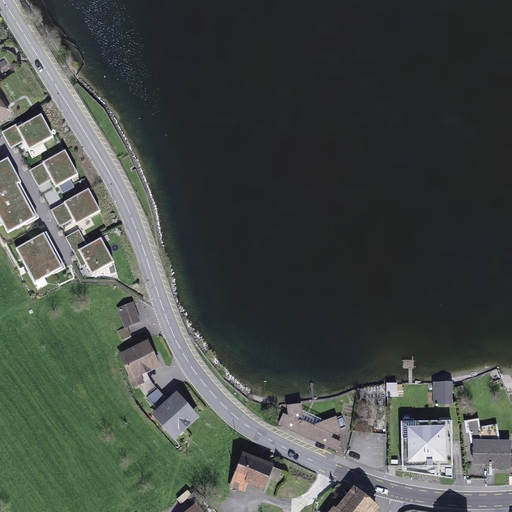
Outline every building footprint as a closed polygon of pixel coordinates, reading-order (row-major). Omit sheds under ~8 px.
[(41,116),(17,129),(30,151),(53,138),(41,116)] [(56,188),(78,176),(65,152),(43,164),(56,188)] [(0,163),(0,194),(17,185),(21,183),(8,160),(0,163)] [(0,215),(26,202),(17,185),(0,194),(0,215)] [(76,226),(101,213),(89,191),(64,204),(76,226)] [(35,219),(26,202),(0,215),(0,219),(8,234),(35,219)] [(16,249),(25,267),(53,252),(44,235),(16,249)] [(101,238),(79,250),(92,274),(114,262),(101,238)] [(62,269),(53,252),(25,267),(35,284),(62,269)] [(133,305),(119,310),(125,327),(139,322),(133,305)] [(121,341),(131,337),(127,328),(118,332),(121,341)] [(148,342),(117,356),(134,391),(145,386),(141,378),(160,369),(148,342)] [(388,397),(395,398),(396,385),(389,385),(388,397)] [(452,385),(434,385),(434,404),(453,404),(452,385)] [(157,410),(151,415),(173,442),(199,421),(177,394),(167,402),(157,390),(147,399),(157,410)] [(300,406),(289,408),(290,419),(283,416),(279,424),(337,451),(340,444),(329,439),(332,433),(341,430),(340,428),(337,421),(336,420),(315,427),(302,421),(300,406)] [(342,419),(337,421),(340,428),(345,426),(342,419)] [(472,443),(475,443),(474,464),(490,464),(490,466),(495,466),(495,468),(510,469),(510,447),(497,447),(497,438),(499,438),(497,426),(480,429),(478,421),(467,422),(469,434),(470,434),(472,443)] [(452,423),(402,424),(403,472),(452,480),(452,423)] [(272,467),(243,455),(231,486),(241,490),(244,482),(263,490),(272,467)] [(374,511),(377,509),(354,491),(337,511),(334,509),(331,511),(374,511)]
